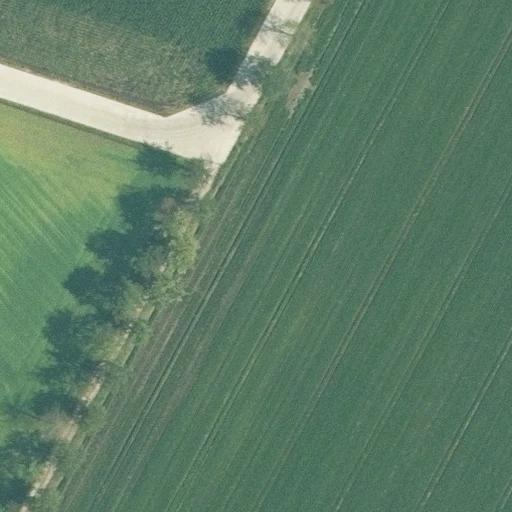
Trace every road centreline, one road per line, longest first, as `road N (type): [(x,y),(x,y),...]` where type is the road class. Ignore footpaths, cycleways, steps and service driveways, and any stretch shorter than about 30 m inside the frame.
road 1 (track): [(301,0),(23,511)]
road 2 (unknown): [(0,83),(152,126),(227,136)]
